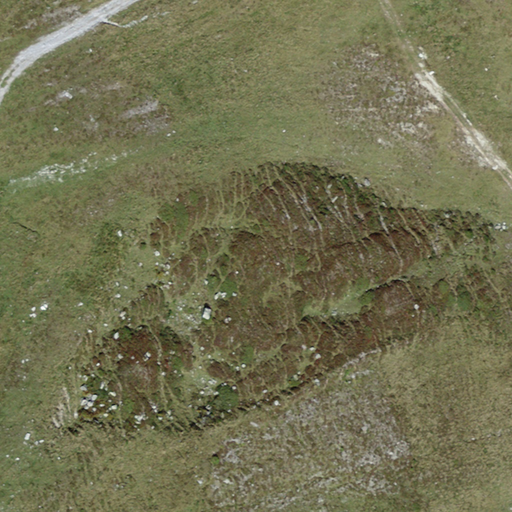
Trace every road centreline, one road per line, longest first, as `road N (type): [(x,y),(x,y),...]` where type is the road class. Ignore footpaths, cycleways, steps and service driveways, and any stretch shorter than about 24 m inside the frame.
road 1 (track): [(380,0),(419,70),(511,182)]
road 2 (track): [(122,0),(22,61),(0,86)]
